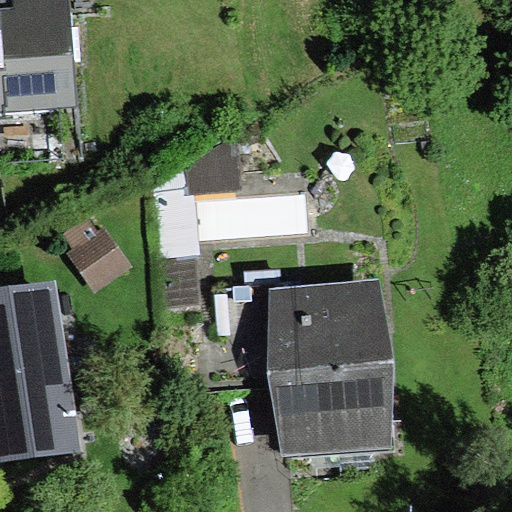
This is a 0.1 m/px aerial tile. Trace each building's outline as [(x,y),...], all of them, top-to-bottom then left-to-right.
[(79,104),(69,0),(0,0),(0,165),(79,159),(74,104),(79,104)] [(245,189),(239,132),(187,166),(190,193),(245,189)] [(133,264),(103,226),(68,251),(97,292),(133,264)] [(414,365),(395,280),(283,290),(284,376),(298,462),(411,451),(414,365)] [(0,459),(80,447),(55,287),(0,295),(0,459)]
